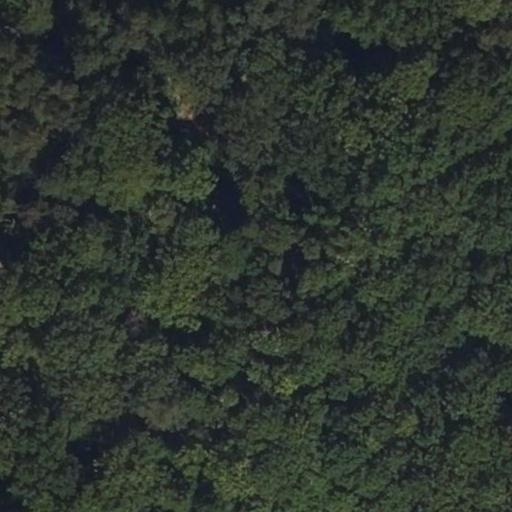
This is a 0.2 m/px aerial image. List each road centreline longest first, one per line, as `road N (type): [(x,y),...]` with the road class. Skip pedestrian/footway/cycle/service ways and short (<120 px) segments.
road 1 (track): [(400,147),(201,511)]
road 2 (track): [(479,0),(400,147)]
